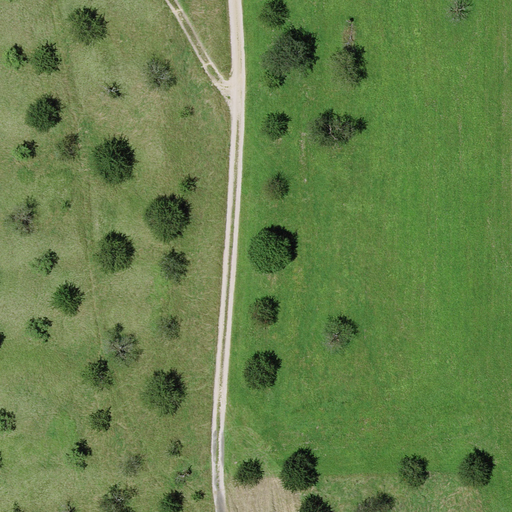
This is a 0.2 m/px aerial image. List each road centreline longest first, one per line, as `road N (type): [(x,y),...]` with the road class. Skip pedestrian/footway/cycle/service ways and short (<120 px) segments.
road 1 (track): [(58,0),(112,368),(148,459),(191,511)]
road 2 (track): [(237,0),(236,196),(217,429),(225,511)]
